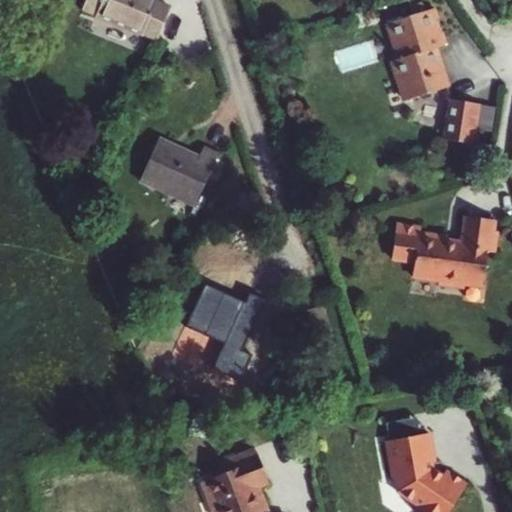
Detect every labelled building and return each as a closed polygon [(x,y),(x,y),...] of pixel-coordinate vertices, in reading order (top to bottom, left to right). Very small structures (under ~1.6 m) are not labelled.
[(84,0),(82,8),(157,39),(170,7),(155,1),(155,0),(84,0)] [(431,10),(386,23),(398,59),(391,62),(404,100),(447,86),(435,49),(443,46),(431,10)] [(450,100),(444,140),(471,144),(477,105),(450,100)] [(172,147),(157,139),(139,181),(194,205),(217,155),(202,148),(196,160),(171,149),(172,147)] [(457,288),(474,292),(475,288),(477,286),(479,279),(477,277),(481,257),(485,258),(489,238),(491,226),(463,220),(458,243),(457,247),(442,244),(443,239),(416,234),(417,229),(393,224),(385,258),(408,263),(404,277),(431,283),(430,287),(456,292),(457,288)] [(495,240),(489,238),(485,258),(491,259),(495,240)] [(204,284),(186,326),(241,350),(263,301),(249,295),(245,305),(218,293),(219,291),(204,284)] [(322,305),(306,310),(318,346),(334,341),(322,305)] [(383,426),(387,443),(418,437),(414,420),(383,426)] [(387,443),(383,444),(391,480),(393,480),(397,495),(416,507),(418,509),(416,511),(448,511),(466,486),(445,472),(441,477),(440,479),(431,474),(433,472),(432,471),(431,464),(433,463),(427,435),(418,437),(387,443)] [(261,511),(257,496),(267,493),(258,461),(246,465),(244,461),(226,467),(229,478),(221,480),(200,486),(207,511),(261,511)] [(221,480),(229,478),(226,467),(218,469),(221,480)] [(440,479),(441,477),(432,471),(433,472),(431,474),(440,479)]
